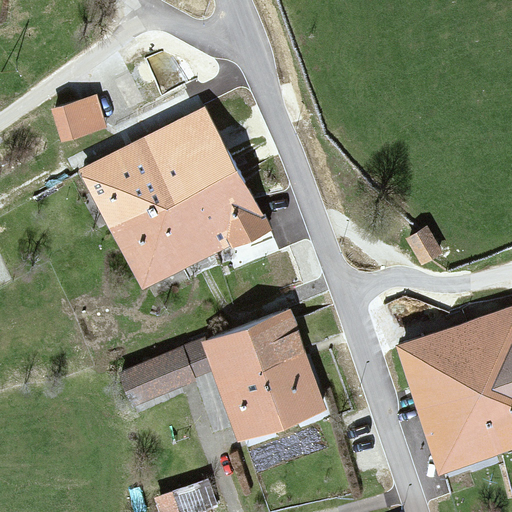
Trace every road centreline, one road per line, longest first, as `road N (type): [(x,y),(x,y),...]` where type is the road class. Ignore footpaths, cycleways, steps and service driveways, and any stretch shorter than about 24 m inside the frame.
road 1 (residential): [(422,511),(402,434),(260,87)]
road 2 (track): [(338,293),(410,281),(305,208)]
road 3 (residential): [(146,9),(0,123)]
road 4 (residential): [(146,9),(260,87)]
